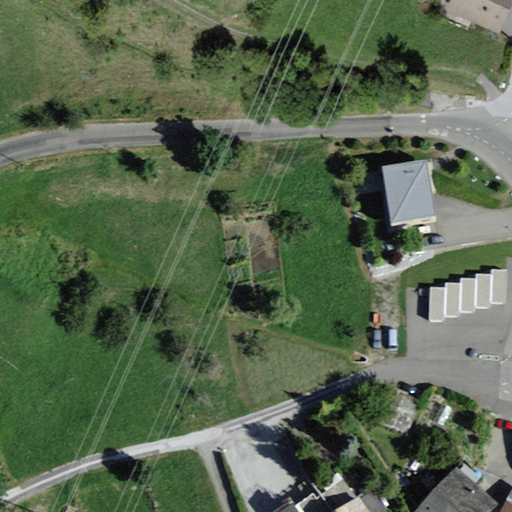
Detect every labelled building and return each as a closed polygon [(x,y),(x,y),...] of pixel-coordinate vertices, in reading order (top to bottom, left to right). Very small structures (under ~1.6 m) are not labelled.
[(511,0),(451,0),(447,10),(499,32),(511,0)] [(428,165),(382,172),(390,232),(436,226),(428,165)] [(447,289),(430,288),(428,323),(444,324),(444,317),(458,317),(458,312),(474,313),(475,309),(490,310),(491,305),(506,306),(508,271),(490,270),(490,275),(475,275),(475,281),(460,280),(460,286),(447,285),(447,289)] [(393,393),(377,428),(411,441),(422,405),(393,393)] [(462,465),(418,511),(497,511),(475,489),(481,482),(462,465)] [(511,511),(511,496),(503,511),(511,511)] [(326,511),(314,499),(293,511),(365,511),(360,503),(347,511),(326,511)]
